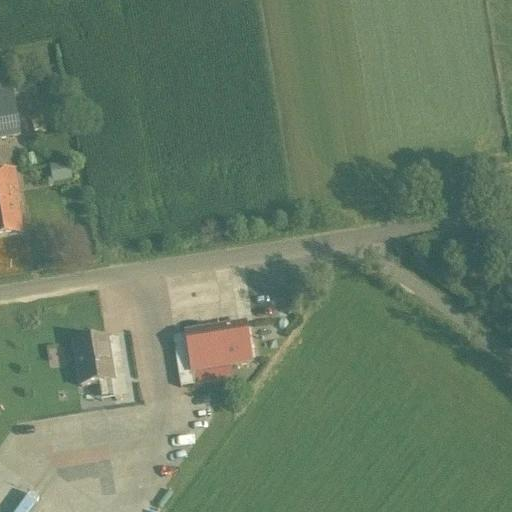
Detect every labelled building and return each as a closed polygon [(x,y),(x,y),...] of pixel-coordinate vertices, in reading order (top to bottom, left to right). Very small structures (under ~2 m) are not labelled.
[(0,141),(20,138),(10,81),(0,82),(0,141)] [(51,166),(52,181),(71,179),(70,165),(51,166)] [(0,175),(0,222),(3,240),(23,236),(18,205),(20,205),(14,173),(0,175)] [(224,330),(231,369),(252,366),(246,326),(224,330)] [(224,330),(172,338),(179,377),(191,376),(193,387),(232,381),(231,369),(224,330)] [(107,352),(105,340),(74,345),(81,388),(111,383),(114,400),(127,398),(124,381),(126,381),(121,350),(107,352)] [(61,511),(44,502),(37,511),(61,511)]
